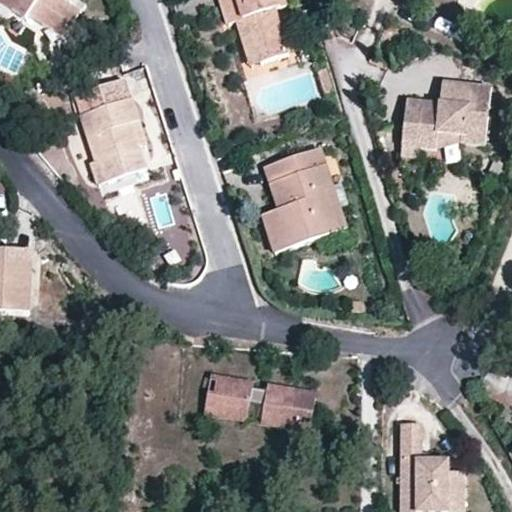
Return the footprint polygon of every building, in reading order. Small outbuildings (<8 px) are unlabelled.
[(0,0),(0,5),(26,24),(31,18),(3,0),(0,0)] [(3,0),(31,18),(45,28),(54,15),(65,21),(73,8),(69,5),(64,2),(64,0),(3,0)] [(222,0),(231,28),(237,26),(244,24),(246,33),(250,32),(261,66),(291,57),(279,14),(290,10),(286,0),(222,0)] [(82,14),(73,8),(65,21),(54,15),(45,28),(64,41),(82,14)] [(252,68),(261,66),(250,32),(246,33),(244,24),(237,26),(252,68)] [(140,121),(127,82),(75,97),(98,165),(96,166),(101,165),(107,185),(149,171),(142,151),(133,124),(140,121)] [(439,107),(430,106),(430,112),(420,111),(422,105),(406,104),(401,150),(421,152),(429,153),(437,154),(438,141),(460,143),(460,149),(485,152),(492,91),(442,86),(439,107)] [(149,148),(140,121),(133,124),(142,151),(149,148)] [(337,188),(324,150),(267,171),(281,213),(264,220),(276,257),(344,234),(330,191),(337,188)] [(418,164),(421,152),(401,150),(400,162),(418,164)] [(99,188),(107,185),(101,165),(96,166),(93,167),(99,188)] [(344,186),(337,188),(330,191),(344,234),(351,232),(344,210),(351,208),(344,186)] [(0,254),(0,315),(31,317),(33,263),(14,262),(14,255),(0,254)] [(14,262),(33,263),(34,256),(14,255),(14,262)] [(226,385),(253,390),(254,385),(212,378),(206,415),(248,422),(249,417),(221,413),(226,385)] [(253,390),(226,385),(221,413),(249,417),(251,406),(265,408),(263,421),(296,427),(300,411),(314,414),(317,397),(269,388),(268,393),(253,390)] [(296,427),(263,421),(262,426),(310,434),(314,414),(300,411),(296,427)] [(450,472),(423,473),(423,436),(403,437),(402,511),(465,511),(466,501),(466,484),(450,484),(450,472)]
